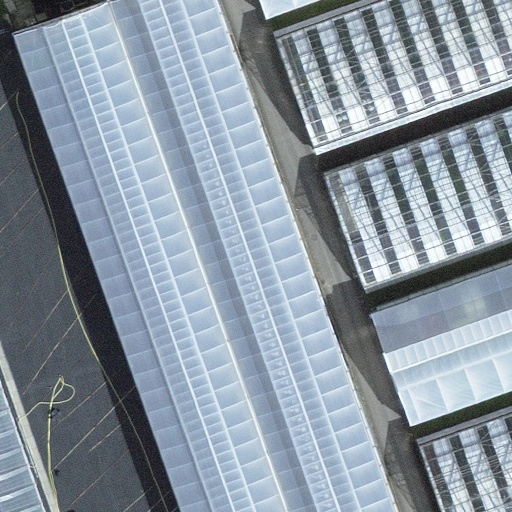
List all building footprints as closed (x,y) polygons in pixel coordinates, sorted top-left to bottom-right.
[(180,511),(396,511),(215,0),(105,0),(11,33),(180,511)] [(260,0),(266,14),(307,0),(260,0)] [(313,150),(511,80),(511,0),(363,0),(272,32),(313,150)] [(363,289),(511,236),(511,103),(321,171),(363,289)] [(410,422),(511,386),(511,257),(369,308),(410,422)] [(442,511),(511,511),(511,405),(417,439),(442,511)]
